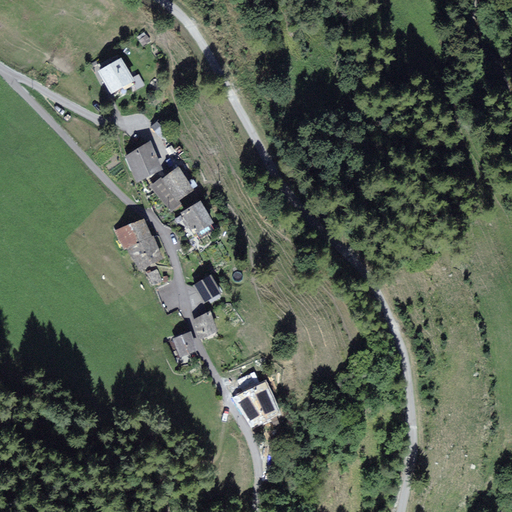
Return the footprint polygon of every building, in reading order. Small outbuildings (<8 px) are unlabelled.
[(122,64),(103,74),(113,93),(132,83),(122,64)] [(131,79),(137,88),(145,84),(139,74),(131,79)] [(151,147),(127,158),(137,181),(162,170),(151,147)] [(173,169),(151,183),(168,210),(190,196),(173,169)] [(201,205),(183,215),(194,234),(211,224),(201,205)] [(144,222),(119,232),(125,248),(130,246),(139,269),(162,260),(154,239),(151,240),(144,222)] [(212,278),(197,286),(206,303),(221,295),(212,278)] [(211,315),(195,322),(202,339),(218,332),(211,315)] [(190,335),(175,340),(181,357),(196,352),(190,335)] [(263,384),(236,398),(250,424),(276,411),(263,384)]
